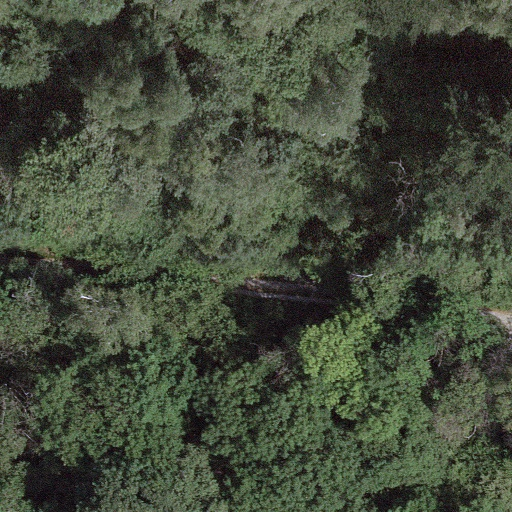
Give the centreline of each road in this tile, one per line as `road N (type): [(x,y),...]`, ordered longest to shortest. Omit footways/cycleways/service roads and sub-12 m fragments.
road 1 (track): [(511,244),(363,206),(199,147),(67,73),(0,54)]
road 2 (track): [(0,263),(511,325)]
